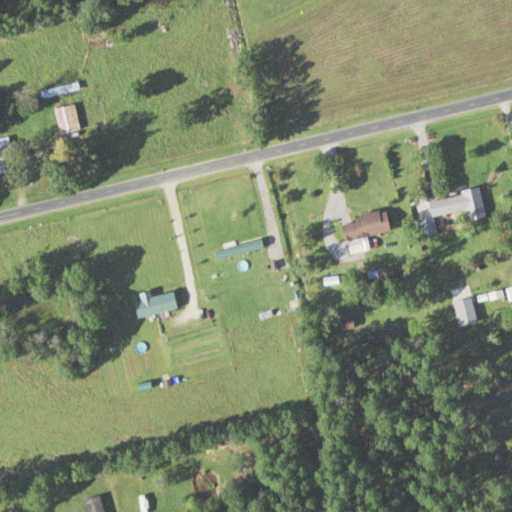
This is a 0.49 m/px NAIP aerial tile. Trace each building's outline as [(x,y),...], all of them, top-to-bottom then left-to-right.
[(78,90),(77,84),(41,90),(42,96),(78,90)] [(53,108),(59,134),(79,130),(74,104),(53,108)] [(0,138),(0,173),(15,170),(6,137),(0,138)] [(426,200),(431,221),(483,209),(478,189),(426,200)] [(388,233),(385,212),(339,219),(342,240),(388,233)] [(422,234),(428,233),(426,222),(420,223),(422,234)] [(261,252),(260,243),(214,248),(215,257),(261,252)] [(131,302),(136,319),(176,308),(172,291),(131,302)] [(84,511),(103,511),(98,494),(81,500),(84,511)]
